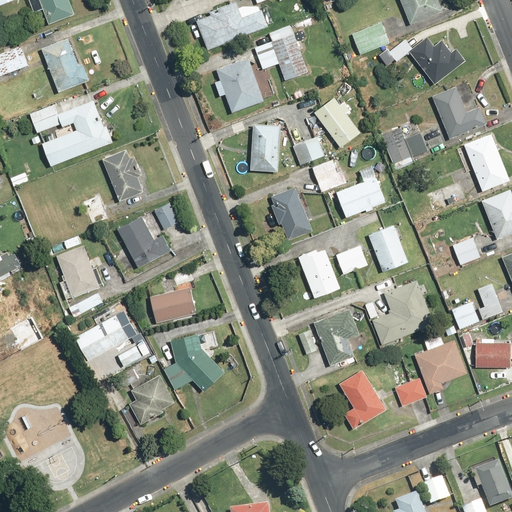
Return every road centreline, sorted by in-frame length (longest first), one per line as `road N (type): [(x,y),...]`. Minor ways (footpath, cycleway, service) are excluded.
road 1 (residential): [(289,407),(131,0)]
road 2 (residential): [(289,407),(94,511)]
road 3 (residential): [(511,413),(318,481)]
